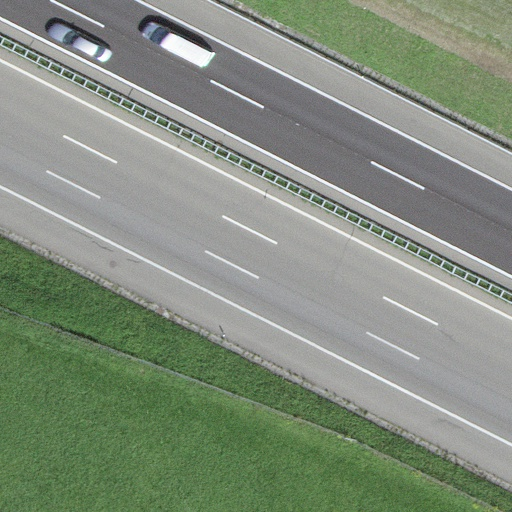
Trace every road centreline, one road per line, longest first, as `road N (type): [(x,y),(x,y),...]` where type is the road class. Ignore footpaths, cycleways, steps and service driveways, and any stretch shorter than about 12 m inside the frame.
road 1 (motorway): [(0,126),(511,385)]
road 2 (motorway): [(511,231),(53,0)]
